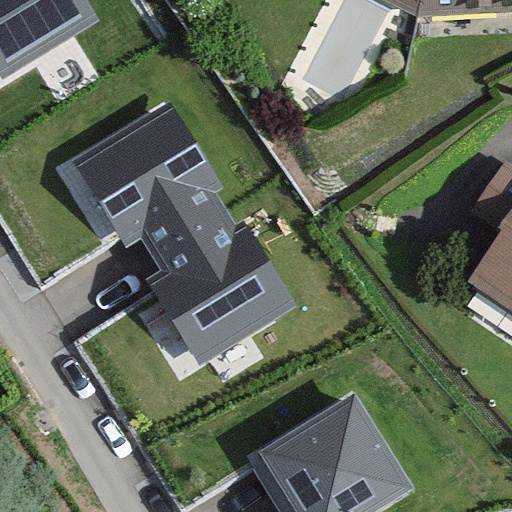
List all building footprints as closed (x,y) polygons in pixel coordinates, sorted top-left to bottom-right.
[(0,0),(0,49),(9,63),(107,0),(0,0)] [(511,0),(389,0),(414,13),(511,5),(511,0)] [(162,71),(63,137),(206,377),(311,305),(162,71)] [(511,198),(458,272),(511,310),(511,198)] [(368,511),(409,488),(353,395),(264,447),(303,511),(368,511)]
